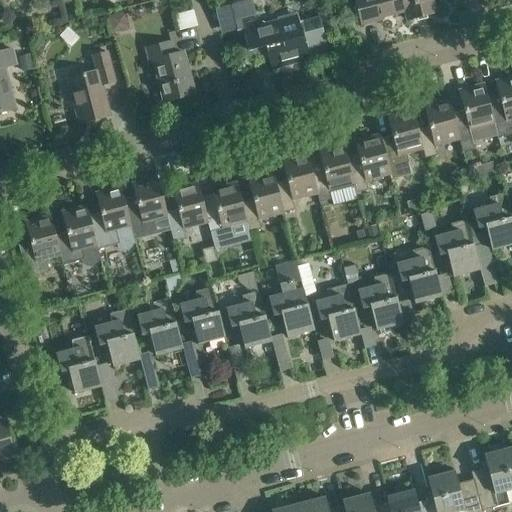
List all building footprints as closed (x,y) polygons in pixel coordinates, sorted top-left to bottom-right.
[(234,20),(240,18),(255,14),(252,0),(231,6),(234,20)] [(355,0),(362,26),(383,21),(382,16),(405,10),(408,20),(434,13),(431,0),(355,0)] [(247,46),(242,47),(246,62),(268,56),(271,69),(286,65),(291,68),(294,63),(308,59),(304,43),(306,43),(310,59),(329,54),(317,10),(316,11),(318,17),(299,22),(297,15),(277,21),(266,23),(262,21),(259,25),(242,30),(244,34),(247,46)] [(119,31),(126,18),(124,13),(109,17),(113,33),(119,31)] [(171,42),(145,48),(149,62),(153,61),(163,101),(194,93),(183,52),(174,54),(171,42)] [(12,48),(0,51),(0,111),(12,109),(2,68),(16,64),(12,48)] [(114,82),(106,52),(93,55),(97,70),(67,78),(79,124),(110,116),(102,85),(114,82)] [(511,76),(494,81),(501,106),(490,109),(489,109),(493,124),(497,137),(511,132),(511,76)] [(459,139),(462,152),(474,149),(472,143),(497,137),(493,124),(489,109),(490,109),(483,84),(458,91),(465,116),(453,119),(459,139)] [(434,146),(459,139),(453,119),(448,99),(423,106),(430,131),(419,134),(418,134),(422,149),(424,158),(436,155),(434,146)] [(407,153),(422,149),(418,134),(419,134),(412,109),(386,116),(393,141),(382,144),(381,144),(390,174),(389,174),(391,180),(413,174),(407,153)] [(359,159),(348,162),(354,184),(353,184),(356,193),(368,190),(365,181),(389,174),(390,174),(381,144),(382,144),(379,134),(354,141),(359,159)] [(354,184),(348,162),(343,144),(318,150),(324,175),(313,178),(312,178),(317,193),(319,202),(331,199),(329,190),(353,184),(354,184)] [(292,200),(317,193),(312,178),(313,178),(306,153),(279,160),(286,185),(276,188),(282,212),(283,212),(294,209),(292,200)] [(473,169),(467,171),(469,180),(476,178),(473,169)] [(283,213),(283,212),(282,212),(276,188),(272,172),(247,179),(254,204),(243,207),(242,207),(246,222),(249,231),(261,228),(258,219),(283,213)] [(152,220),(167,216),(156,176),(131,183),(135,198),(124,201),(126,211),(135,243),(136,242),(134,235),(153,230),(153,232),(155,232),(152,220)] [(183,229),(207,222),(206,217),(197,182),(172,189),(178,213),(167,216),(173,241),(185,238),(183,229)] [(206,217),(207,222),(212,241),(215,251),(236,245),(231,226),(246,222),(242,207),(243,207),(236,182),(211,189),(217,214),(206,217)] [(89,220),(97,248),(118,243),(119,247),(120,248),(121,249),(122,249),(124,250),(125,250),(127,250),(128,249),(129,249),(130,248),(131,247),(132,246),(133,244),(133,243),(135,243),(126,211),(124,201),(120,186),(95,192),(101,217),(90,220),(89,220)] [(511,219),(505,193),(488,197),(491,206),(472,211),(477,229),(485,227),(491,249),(511,243),(511,219)] [(96,249),(97,248),(89,220),(90,220),(86,205),(61,212),(67,236),(56,239),(55,240),(59,255),(62,264),(81,259),(82,263),(83,264),(85,265),(86,265),(87,265),(89,266),(90,265),(92,265),(93,264),(94,264),(95,263),(96,261),(97,260),(97,259),(99,258),(96,249)] [(420,215),(424,231),(435,228),(431,212),(420,215)] [(45,259),(59,255),(55,240),(56,239),(49,215),(24,221),(30,246),(19,249),(27,277),(48,271),(45,259)] [(480,269),(479,265),(474,249),(466,219),(450,224),(452,232),(434,237),(439,256),(447,253),(453,276),(480,269)] [(441,296),(428,246),(412,250),(414,259),(395,264),(400,282),(408,280),(414,303),(441,296)] [(474,249),(479,265),(490,262),(485,246),(474,249)] [(304,260),(296,262),(305,295),(316,292),(311,277),(308,277),(304,260)] [(282,294),(268,298),(273,316),(280,314),(286,336),(314,329),(305,295),(296,262),(295,261),(275,266),(282,294)] [(343,268),(347,284),(358,281),(354,265),(343,268)] [(403,322),(402,318),(398,303),(390,273),(373,277),(376,286),(357,291),(362,309),(370,307),(376,329),(403,322)] [(328,298),(315,302),(320,320),(327,318),(333,341),(360,333),(359,330),(347,284),(326,289),(328,298)] [(224,336),(211,286),(195,291),(197,300),(179,304),(183,323),(191,321),(197,343),(224,336)] [(268,329),(258,291),(241,295),(244,304),(225,309),(230,327),(238,325),(244,347),(271,340),(268,329)] [(182,347),(178,335),(168,298),(152,302),(154,311),(136,316),(141,334),(149,332),(155,354),(182,347)] [(398,303),(402,318),(413,316),(409,300),(398,303)] [(139,358),(136,346),(126,309),(110,313),(112,322),(94,327),(98,345),(106,343),(112,366),(139,358)] [(22,361),(38,357),(31,326),(15,330),(22,361)] [(281,334),(270,337),(271,340),(272,344),(283,341),(281,334)] [(95,366),(87,336),(71,340),(73,349),(55,354),(60,372),(68,370),(74,392),(101,385),(100,381),(95,366)] [(192,341),(181,344),(182,347),(183,351),(194,348),(192,341)] [(238,345),(227,348),(230,355),(240,353),(238,345)] [(149,352),(138,355),(139,358),(140,362),(151,360),(149,352)] [(51,356),(40,359),(44,375),(55,372),(51,356)] [(95,366),(100,381),(111,378),(106,363),(95,366)] [(0,423),(0,458),(13,455),(4,422),(0,423)] [(487,467),(471,471),(481,511),(482,511),(482,510),(509,503),(511,502),(511,453),(511,448),(484,455),(487,467)] [(454,471),(428,478),(436,511),(481,511),(471,471),(471,472),(473,479),(457,483),(454,471)] [(436,511),(428,478),(427,478),(432,498),(417,502),(414,490),(387,497),(391,511),(436,511)] [(391,511),(387,497),(388,502),(372,506),(369,493),(342,500),(345,511),(391,511)] [(324,497),(298,504),(299,511),(345,511),(342,500),(342,501),(343,505),(328,509),(324,497)]
